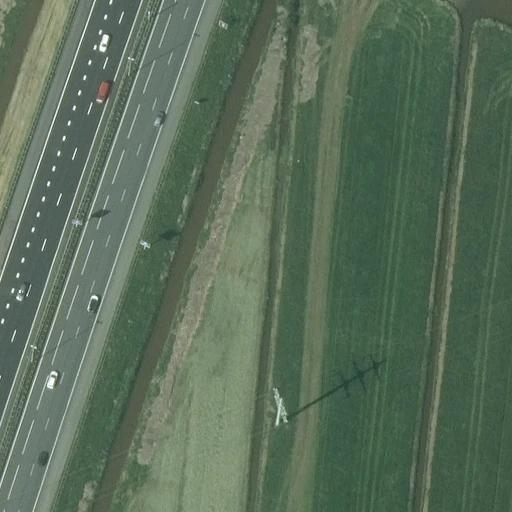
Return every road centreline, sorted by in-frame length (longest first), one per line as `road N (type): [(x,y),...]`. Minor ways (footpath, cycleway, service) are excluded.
road 1 (motorway): [(12,511),(182,0)]
road 2 (motorway): [(128,0),(0,379)]
road 3 (tertiary): [(307,147),(176,511)]
road 4 (unclassified): [(307,147),(413,309),(511,343)]
road 5 (tertiary): [(361,0),(307,147)]
